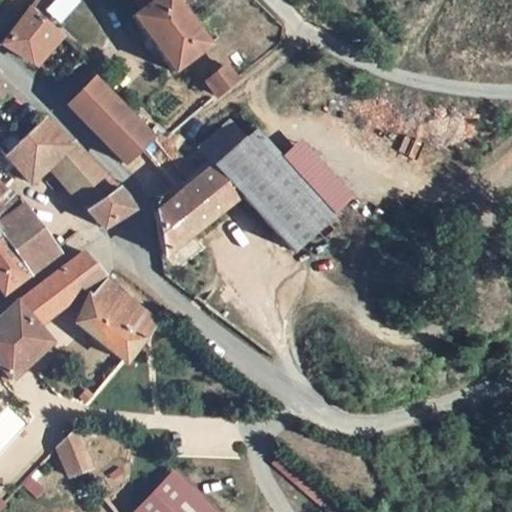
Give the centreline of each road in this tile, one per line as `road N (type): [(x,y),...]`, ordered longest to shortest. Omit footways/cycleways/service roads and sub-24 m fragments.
road 1 (unclassified): [(152,278),(231,349),(339,421),(368,427),(411,419),(511,387)]
road 2 (unclassified): [(277,0),(351,56),(402,77),(511,91)]
road 3 (residential): [(0,57),(129,185),(136,243)]
road 4 (residential): [(0,298),(86,243),(136,243)]
road 5 (track): [(285,511),(261,473),(260,425),(282,419),(293,395)]
